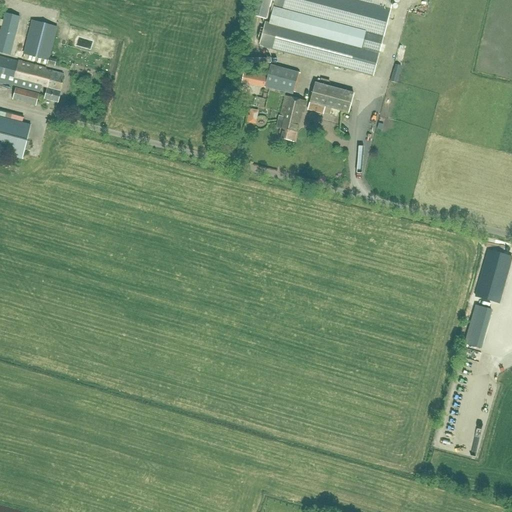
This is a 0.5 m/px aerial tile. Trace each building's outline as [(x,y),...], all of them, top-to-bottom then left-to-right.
[(254,0),(251,16),(265,20),(270,0),(254,0)] [(271,0),(269,6),(273,7),(269,23),(265,21),(259,43),(265,47),(373,76),(393,0),(271,0)] [(54,66),(56,60),(50,58),(58,27),(31,21),(23,54),(48,61),(47,64),(54,66)] [(0,53),(7,55),(13,33),(0,29),(0,30),(0,53)] [(41,86),(47,88),(44,99),(48,100),(58,103),(63,77),(62,77),(62,74),(0,57),(0,81),(39,92),(41,86)] [(298,89),(300,62),(289,62),(287,88),(298,89)] [(390,82),(396,83),(400,69),(394,67),(390,82)] [(266,78),(243,73),(241,83),(256,86),(264,88),(266,78)] [(323,113),(324,107),(348,113),(353,94),(315,83),(309,103),(312,104),(311,110),(323,113)] [(35,106),(38,95),(15,88),(12,100),(35,106)] [(306,101),(285,96),(279,120),(277,120),(275,128),(280,129),(278,138),(293,142),(301,112),(303,113),(306,101)] [(250,106),(246,119),(255,121),(258,109),(250,106)] [(341,125),(349,125),(350,117),(341,116),(341,125)] [(30,125),(0,117),(0,152),(22,159),(30,125)] [(383,128),(385,122),(378,120),(377,126),(383,128)] [(475,296),(498,303),(511,257),(488,250),(475,296)] [(480,349),(492,310),(475,305),(464,344),(480,349)]
